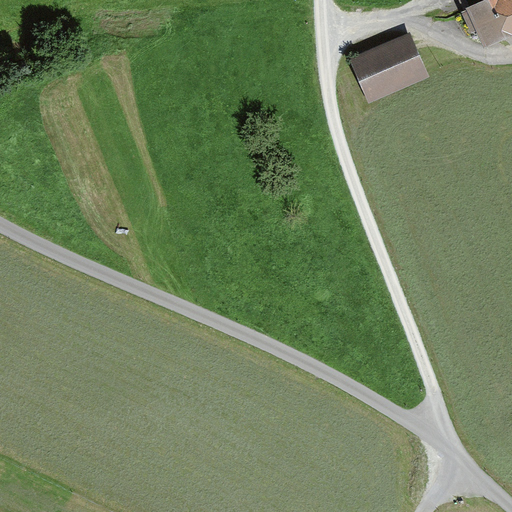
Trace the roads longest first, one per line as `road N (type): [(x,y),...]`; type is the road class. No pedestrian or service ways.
road 1 (unclassified): [(0,224),(358,391),(426,432),(511,508)]
road 2 (track): [(318,0),(331,105),(435,397),(426,432)]
